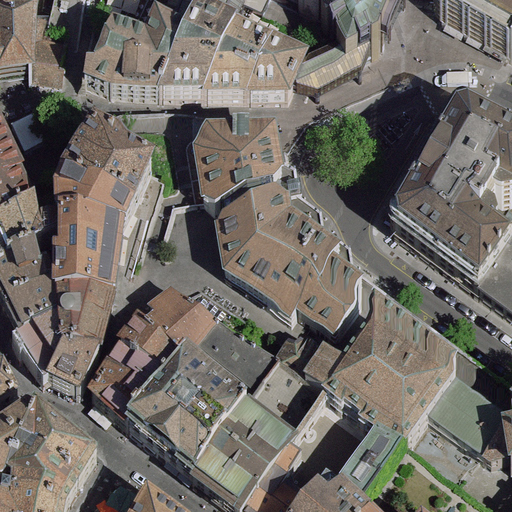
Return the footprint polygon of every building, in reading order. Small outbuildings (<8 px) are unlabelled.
[(0,0),(0,33),(34,31),(32,0),(0,0)] [(255,0),(275,0),(302,13),(302,19),(323,30),(339,58),(320,68),(305,71),(294,99),(319,105),(335,98),(362,85),(373,65),(399,53),(411,31),(412,0),(32,0),(34,31),(44,30),(43,46),(67,48),(66,41),(53,38),(60,0),(72,1),(72,0),(176,0),(163,29),(194,44),(203,28),(236,43),(255,0)] [(499,58),(511,65),(511,62),(511,0),(437,0),(436,20),(440,27),(499,58)] [(290,109),(294,99),(305,71),(246,41),(242,46),(236,43),(203,28),(194,44),(163,29),(154,52),(129,44),(125,43),(117,40),(109,60),(101,82),(91,81),(87,94),(89,100),(116,103),(190,107),(290,109)] [(67,93),(66,88),(67,48),(43,46),(44,30),(34,31),(0,33),(0,54),(0,57),(1,67),(0,67),(0,93),(13,92),(42,88),(42,96),(67,93)] [(438,273),(478,302),(511,256),(511,247),(510,250),(498,241),(499,239),(495,235),(507,215),(511,217),(511,144),(508,142),(468,122),(456,125),(425,175),(395,228),(393,241),(406,250),(438,273)] [(212,154),(228,151),(228,141),(195,141),(189,147),(187,156),(197,211),(205,210),(199,168),(212,154)] [(0,239),(34,221),(2,144),(0,144),(0,239)] [(63,203),(134,218),(143,200),(152,180),(103,156),(98,150),(72,183),(63,203)] [(216,219),(224,218),(274,210),(282,200),(279,182),(274,151),(228,151),(212,154),(199,168),(205,210),(216,219)] [(288,188),(279,182),(282,200),(274,210),(276,216),(277,224),(287,231),(292,230),(294,244),(343,279),(336,289),(366,309),(368,306),(371,303),(355,292),(352,271),(325,252),(322,235),(301,221),(303,217),(291,219),(290,214),(289,208),(301,206),(298,204),(297,194),(288,188)] [(123,242),(134,218),(63,203),(59,212),(60,238),(61,247),(57,250),(55,270),(54,296),(58,295),(58,312),(114,309),(118,277),(123,242)] [(301,206),(289,208),(290,214),(291,219),(303,217),(302,212),(301,206)] [(276,216),(274,210),(224,218),(225,225),(226,232),(277,224),(276,216)] [(511,217),(507,215),(495,235),(499,239),(498,241),(510,250),(511,247),(511,217)] [(0,278),(33,262),(57,250),(61,247),(60,238),(38,242),(34,221),(0,239),(0,278)] [(277,224),(226,232),(221,237),(216,240),(220,264),(224,288),(237,297),(292,335),(297,327),(312,337),(335,353),(366,309),(355,302),(336,289),(343,279),(294,244),(292,230),(287,231),(277,224)] [(37,275),(55,270),(57,250),(33,262),(37,275)] [(511,256),(478,302),(511,325),(511,256)] [(0,278),(0,304),(22,346),(59,332),(58,312),(58,295),(54,296),(49,283),(40,286),(37,275),(33,262),(0,278)] [(182,308),(173,302),(151,318),(192,360),(199,354),(217,333),(182,308)] [(107,338),(114,309),(58,312),(59,332),(66,363),(99,367),(107,338)] [(134,335),(140,341),(179,379),(185,370),(192,360),(151,318),(144,326),(134,335)] [(41,378),(51,390),(64,370),(66,363),(59,332),(22,346),(41,378)] [(290,353),(278,371),(281,373),(327,405),(326,408),(352,426),(377,444),(339,497),(351,508),(355,511),(367,511),(429,429),(482,468),(509,430),(375,332),(343,377),(302,350),(296,357),(290,353)] [(278,371),(217,333),(199,354),(235,383),(260,401),(281,373),(278,371)] [(125,359),(121,364),(167,392),(179,379),(140,341),(129,355),(125,359)] [(92,381),(99,367),(66,363),(64,370),(51,390),(74,401),(81,404),(92,381)] [(114,424),(130,437),(167,392),(121,364),(110,383),(94,408),(114,424)] [(164,465),(197,489),(247,419),(232,407),(228,413),(217,405),(194,387),(199,381),(185,370),(179,379),(167,392),(130,437),(164,465)] [(0,415),(18,404),(14,397),(12,392),(4,377),(0,379),(0,415)] [(232,407),(247,419),(260,401),(235,383),(217,405),(228,413),(232,407)] [(6,485),(37,418),(0,443),(0,494),(6,491),(9,487),(6,485)] [(15,490),(52,511),(69,511),(74,504),(98,467),(67,442),(37,418),(6,485),(9,487),(15,490)] [(247,419),(197,489),(195,492),(204,498),(223,511),(249,511),(288,460),(293,453),(247,419)] [(511,425),(509,430),(482,468),(501,479),(511,477),(511,425)] [(311,511),(314,509),(303,500),(288,489),(302,469),(288,460),(249,511),(311,511)] [(0,511),(52,511),(15,490),(14,501),(13,510),(3,509),(0,508),(0,511)] [(329,490),(322,500),(331,509),(339,497),(329,490)] [(347,511),(351,508),(339,497),(331,509),(322,500),(314,509),(311,511),(347,511)] [(13,510),(14,501),(3,500),(3,509),(13,510)]
